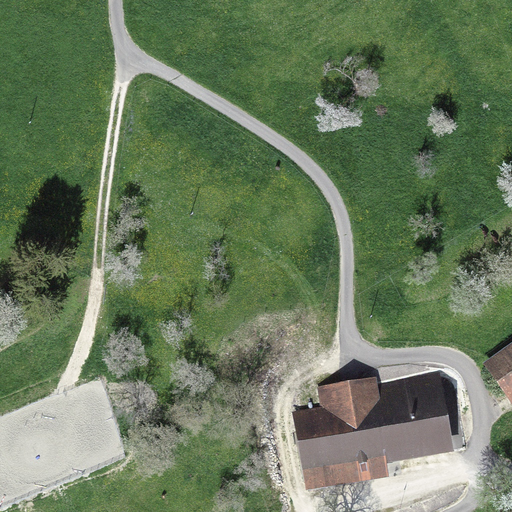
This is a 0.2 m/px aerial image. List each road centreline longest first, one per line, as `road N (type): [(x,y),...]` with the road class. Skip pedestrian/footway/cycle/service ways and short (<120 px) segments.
road 1 (track): [(116,0),(130,52),(316,172),(344,228),(352,342),(379,357),(418,353),(464,364),(477,388),(497,483)]
road 2 (track): [(130,52),(118,88),(94,304),(63,389)]
